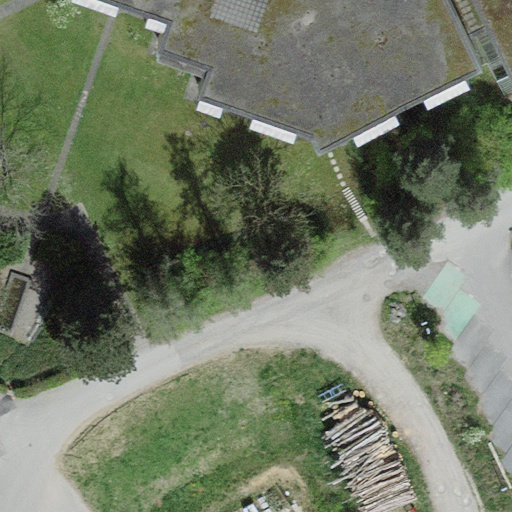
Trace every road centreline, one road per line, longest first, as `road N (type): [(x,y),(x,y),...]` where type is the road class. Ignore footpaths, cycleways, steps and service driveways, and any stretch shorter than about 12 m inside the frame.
road 1 (unclassified): [(511,211),(94,412),(34,487)]
road 2 (unknown): [(350,292),(456,464),(470,511)]
